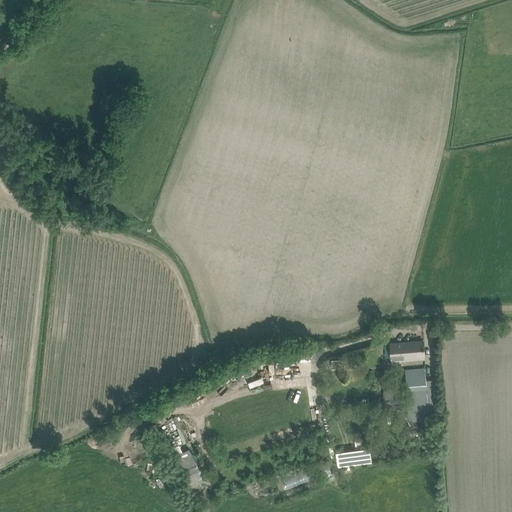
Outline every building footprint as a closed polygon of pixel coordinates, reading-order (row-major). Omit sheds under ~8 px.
[(423,340),(390,343),(392,366),(400,365),(399,357),(408,357),(408,360),(425,359),(423,340)] [(258,360),(270,355),(268,350),(256,354),(258,360)] [(340,367),(339,359),(332,360),(331,368),(340,367)] [(424,425),(423,419),(441,418),(439,386),(427,387),(425,368),(405,370),(411,426),(424,425)] [(386,377),(386,397),(398,397),(398,377),(386,377)] [(343,412),(328,414),(328,418),(334,425),(335,430),(336,430),(337,436),(346,436),(345,420),(344,420),(343,412)] [(193,437),(176,443),(184,463),(201,456),(193,437)] [(322,463),(333,461),(331,451),(320,453),(322,463)] [(313,475),(308,459),(298,462),(304,478),(313,475)] [(182,499),(187,496),(177,479),(172,481),(177,491),(182,499)]
